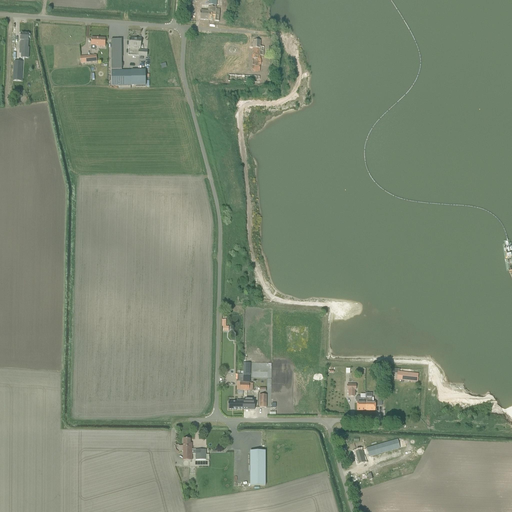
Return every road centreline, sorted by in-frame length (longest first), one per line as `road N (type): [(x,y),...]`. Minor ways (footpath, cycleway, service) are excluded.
road 1 (unclassified): [(353,511),(327,424),(226,422),(216,412),(219,210),(187,90),(183,27)]
road 2 (unclassified): [(0,13),(183,27)]
